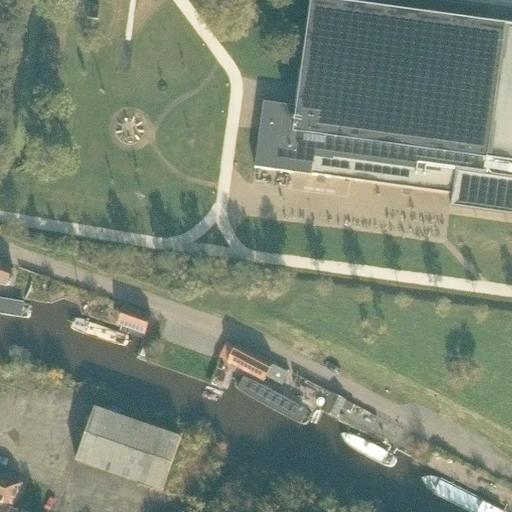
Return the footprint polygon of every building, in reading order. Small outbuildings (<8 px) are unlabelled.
[(511,13),(507,12),(505,32),(487,29),(489,10),(416,0),(330,0),(329,8),(313,6),(313,0),(311,0),(297,108),(264,103),(254,169),(312,177),(312,176),(454,196),(453,206),(451,206),(451,208),(511,216),(511,13)] [(87,19),(98,20),(100,7),(89,6),(87,19)] [(10,267),(0,263),(0,284),(3,286),(10,267)] [(0,304),(0,320),(31,327),(35,318),(35,309),(0,304)] [(150,330),(154,320),(142,316),(138,327),(150,330)] [(135,343),(74,322),(71,336),(129,359),(135,343)] [(235,346),(227,363),(263,381),(270,364),(235,346)] [(308,432),(316,417),(241,378),(233,393),(308,432)] [(332,394),(323,413),(336,420),(342,411),(346,402),(332,394)] [(346,402),(342,411),(349,415),(354,406),(346,402)] [(162,490),(180,438),(93,409),(75,461),(162,490)] [(396,477),(401,464),(356,441),(339,440),(345,451),(396,477)] [(22,484),(0,475),(0,510),(0,511),(17,511),(19,509),(13,507),(22,484)] [(499,511),(429,476),(419,494),(457,511),(499,511)]
